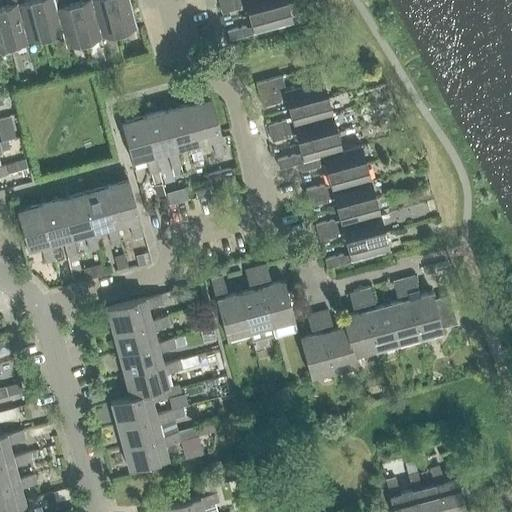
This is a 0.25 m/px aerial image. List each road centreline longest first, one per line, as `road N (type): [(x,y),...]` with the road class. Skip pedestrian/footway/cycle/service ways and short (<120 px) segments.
road 1 (residential): [(38,310),(177,269),(168,237),(261,212),(236,103),(156,0)]
road 2 (residential): [(97,511),(38,310)]
